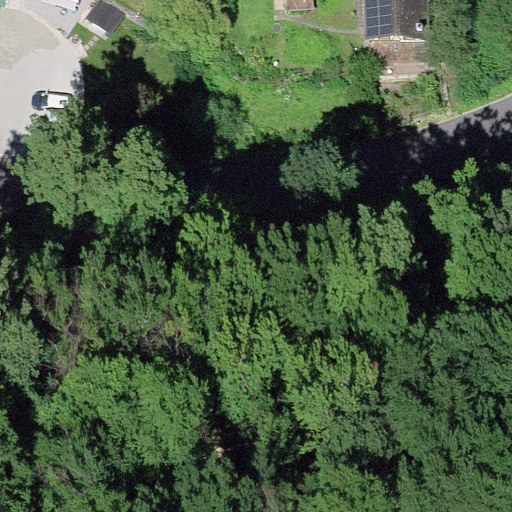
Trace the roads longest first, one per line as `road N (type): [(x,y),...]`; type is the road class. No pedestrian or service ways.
road 1 (tertiary): [(0,197),(187,214),(309,197),(437,166),(511,134)]
road 2 (track): [(511,417),(0,498)]
